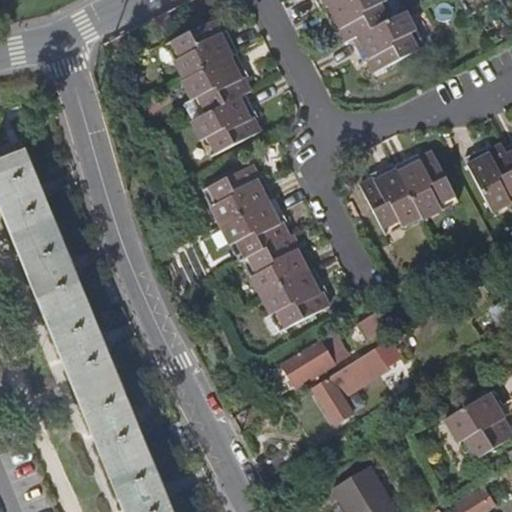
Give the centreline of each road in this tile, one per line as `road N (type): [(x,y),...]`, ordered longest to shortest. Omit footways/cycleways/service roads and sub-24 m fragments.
road 1 (residential): [(254,511),(133,264),(60,39)]
road 2 (residential): [(511,77),(396,124),(353,127),(321,112)]
road 3 (residential): [(368,282),(308,172),(308,143),(321,112)]
road 4 (residential): [(321,112),(265,0)]
